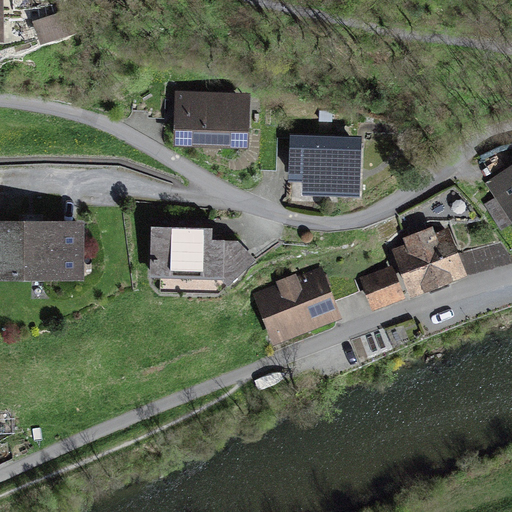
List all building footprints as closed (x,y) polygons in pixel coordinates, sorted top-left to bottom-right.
[(34,25),(41,46),(77,34),(70,14),(34,25)] [(250,93),(176,92),(175,147),(249,150),(250,93)] [(332,138),(293,136),(294,179),(310,179),(310,192),(356,194),(358,146),(332,146),(332,138)] [(511,166),(486,183),(492,191),(482,197),(501,231),(511,224),(511,166)] [(0,282),(84,282),(85,222),(0,222),(0,282)] [(214,230),(153,228),(149,279),(161,280),(161,294),(218,296),(257,262),(237,242),(213,241),(214,230)] [(397,265),(360,278),(372,312),(468,277),(448,229),(436,235),(433,228),(404,239),(406,246),(391,250),(397,265)] [(277,285),(254,294),(274,347),(342,320),(323,267),(297,277),(296,275),(276,283),(277,285)]
